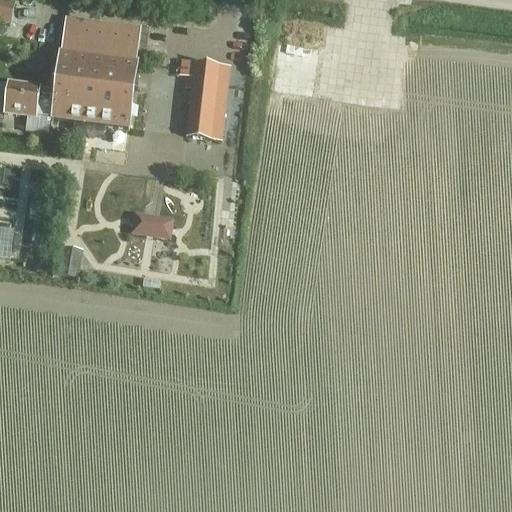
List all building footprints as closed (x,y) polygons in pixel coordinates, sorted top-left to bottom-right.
[(0,26),(11,29),(14,8),(0,5),(0,26)] [(47,116),(123,125),(132,48),(135,24),(58,14),(48,95),(39,94),(40,91),(8,87),(4,117),(37,121),(38,111),(47,112),(47,116)] [(187,140),(223,145),(226,120),(214,118),(220,72),(196,69),(187,140)] [(38,187),(36,208),(48,209),(50,188),(38,187)] [(77,282),(79,271),(71,270),(73,254),(61,252),(57,279),(77,282)]
